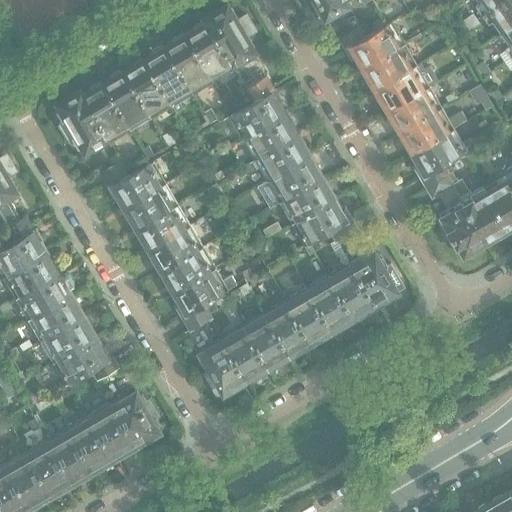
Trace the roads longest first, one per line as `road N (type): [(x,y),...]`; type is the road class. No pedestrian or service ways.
road 1 (residential): [(217,449),(9,91)]
road 2 (residential): [(274,0),(455,311)]
road 3 (residential): [(455,311),(217,449)]
road 4 (residential): [(9,91),(166,0)]
road 5 (tertiary): [(361,511),(511,422)]
road 6 (residential): [(217,449),(108,511)]
